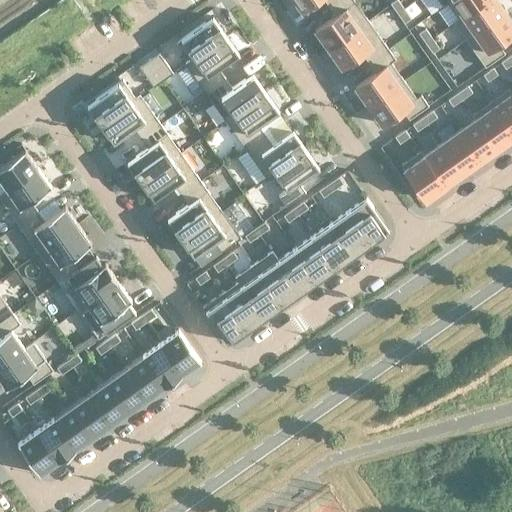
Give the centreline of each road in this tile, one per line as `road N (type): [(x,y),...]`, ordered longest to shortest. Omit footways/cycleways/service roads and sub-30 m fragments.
road 1 (secondary): [(511,275),(170,511)]
road 2 (residential): [(43,102),(231,370)]
road 3 (residential): [(0,449),(39,505),(231,370)]
road 4 (residential): [(246,0),(415,240)]
road 5 (residential): [(231,370),(415,240)]
road 6 (residential): [(43,102),(187,0)]
